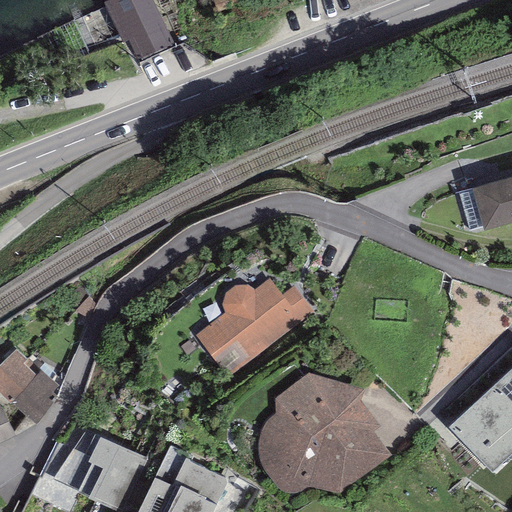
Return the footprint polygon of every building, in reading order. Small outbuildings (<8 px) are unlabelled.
[(170,40),(150,0),(114,0),(113,1),(138,55),(170,40)] [(511,176),(471,188),(483,231),(511,223),(511,176)] [(269,279),(254,290),(247,285),(236,285),(226,292),(221,305),(225,313),(195,336),(229,379),(313,313),(293,286),(281,295),(269,279)] [(26,360),(14,349),(0,362),(0,393),(10,403),(36,376),(22,364),(26,360)] [(511,368),(490,390),(511,413),(511,368)] [(40,371),(36,376),(10,403),(36,424),(53,403),(47,398),(58,386),(40,371)] [(363,390),(307,374),(274,399),(274,414),(267,422),(262,428),(259,435),(257,441),(257,452),(258,460),(278,489),(283,493),(289,494),(294,494),(307,488),(338,495),(391,457),(374,431),(380,429),(361,401),(363,390)] [(511,458),(511,413),(490,390),(448,429),(494,476),(511,458)] [(0,442),(15,436),(1,405),(0,405),(0,442)] [(121,511),(146,458),(84,432),(54,477),(116,511),(121,511)] [(209,511),(225,479),(185,460),(172,486),(154,478),(137,511),(209,511)]
